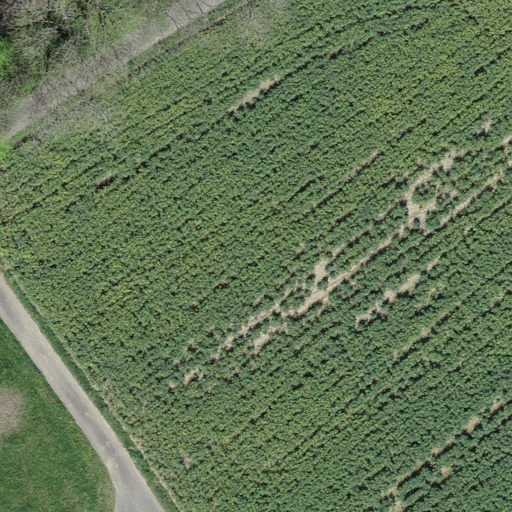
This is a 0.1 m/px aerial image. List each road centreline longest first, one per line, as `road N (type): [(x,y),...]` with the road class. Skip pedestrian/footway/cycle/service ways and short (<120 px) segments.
road 1 (track): [(150,511),(0,295)]
road 2 (track): [(0,129),(207,0)]
